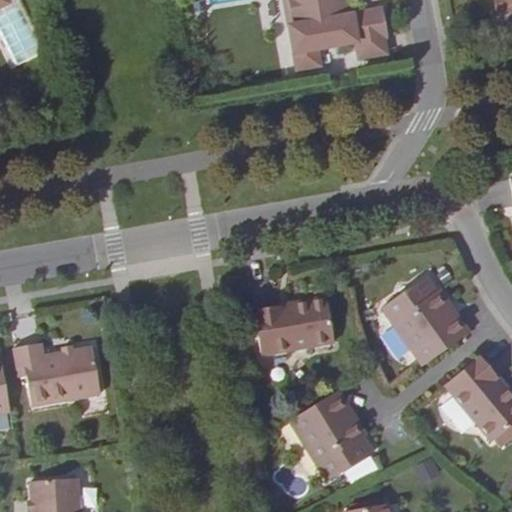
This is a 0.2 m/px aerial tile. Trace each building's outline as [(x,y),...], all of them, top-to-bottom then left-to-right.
[(289,0),(294,25),(289,25),(297,69),(319,66),(316,49),(356,42),(359,58),(386,54),(383,37),(386,37),(381,10),(351,15),(347,0),(345,0),(342,1),(341,0),(289,0)] [(511,0),(493,0),(500,33),(511,31),(511,0)] [(511,217),(508,217),(511,240),(511,176),(501,179),(506,208),(509,207),(511,217)] [(377,304),(419,362),(462,332),(447,312),(443,315),(438,308),(442,305),(431,289),(428,291),(417,276),(377,304)] [(274,307),(273,304),(244,309),(251,353),(325,341),(318,296),(284,302),(285,306),(274,307)] [(447,312),(442,305),(438,308),(443,315),(447,312)] [(72,349),(59,352),(42,355),(39,343),(11,348),(16,377),(24,376),(30,405),(99,393),(91,347),(72,349)] [(58,345),(59,352),(72,349),(71,343),(58,345)] [(472,356),(438,384),(483,440),(511,416),(511,403),(498,387),(494,389),(488,381),(491,379),(472,356)] [(0,413),(10,411),(0,357),(0,413)] [(494,389),(498,387),(491,379),(488,381),(494,389)] [(331,390),(287,417),(323,476),(366,450),(355,435),(359,433),(348,417),(344,420),(339,412),(343,409),(331,390)] [(344,420),(348,417),(343,409),(339,412),(344,420)] [(415,467),(423,482),(440,473),(432,459),(415,467)] [(79,511),(78,479),(31,480),(31,500),(31,511),(79,511)] [(335,510),(335,511),(382,511),(380,501),(335,510)]
